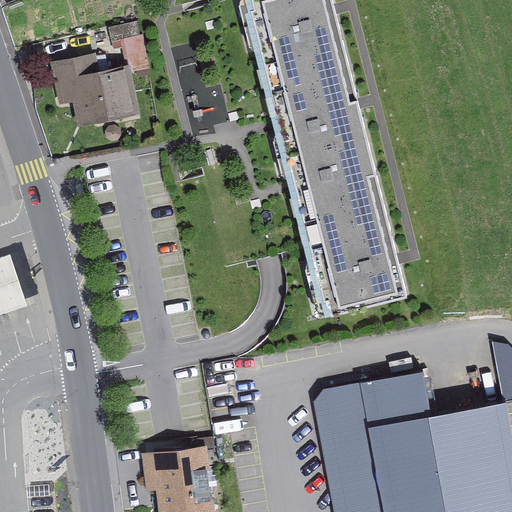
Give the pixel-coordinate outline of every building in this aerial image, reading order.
[(331,313),(407,294),(332,0),(256,0),(257,2),(254,7),(250,8),(324,299),(328,298),(333,301),(335,310),(330,311),(331,313)] [(108,27),(111,41),(123,38),(130,70),(147,66),(142,34),(140,34),(137,20),(108,27)] [(93,56),(55,64),(61,91),(79,87),(85,116),(130,107),(122,70),(97,76),(93,56)] [(77,199),(85,198),(82,182),(74,183),(77,199)] [(0,312),(19,305),(27,303),(10,253),(2,255),(0,256),(0,312)] [(386,511),(447,511),(441,477),(454,475),(451,458),(438,461),(421,369),(362,380),(386,511)] [(511,511),(511,437),(505,399),(454,409),(473,511),(511,511)] [(210,511),(204,461),(214,460),(213,436),(197,438),(198,449),(146,455),(150,484),(160,483),(163,511),(210,511)]
